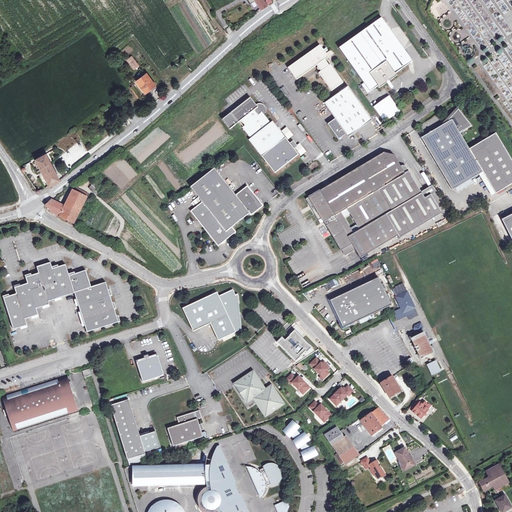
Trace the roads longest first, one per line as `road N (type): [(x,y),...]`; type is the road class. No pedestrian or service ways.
road 1 (residential): [(258,250),(267,223),(300,188),(450,87),(450,71),(399,0)]
road 2 (secondary): [(288,0),(32,207)]
road 3 (residential): [(265,278),(447,459),(474,499)]
road 4 (residential): [(162,285),(159,324),(0,374)]
road 5 (residential): [(32,207),(162,285)]
